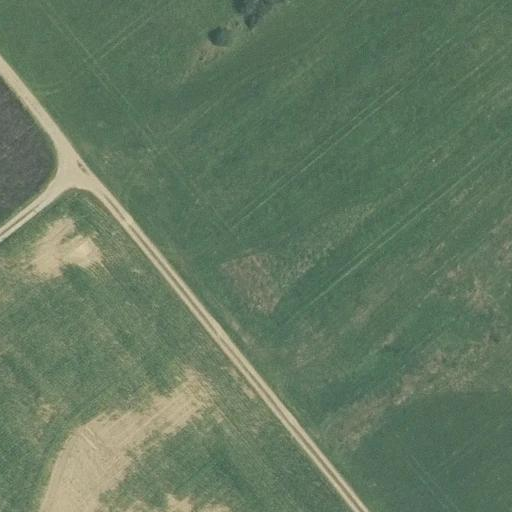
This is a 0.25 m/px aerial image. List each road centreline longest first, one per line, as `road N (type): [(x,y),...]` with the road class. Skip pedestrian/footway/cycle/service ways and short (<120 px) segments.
road 1 (track): [(98,188),(360,511)]
road 2 (track): [(0,263),(98,188),(0,68)]
